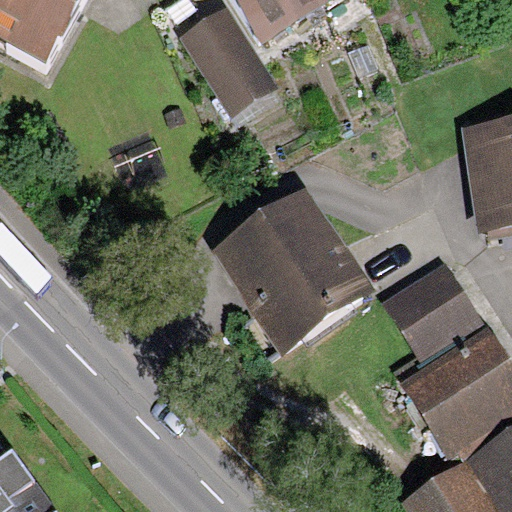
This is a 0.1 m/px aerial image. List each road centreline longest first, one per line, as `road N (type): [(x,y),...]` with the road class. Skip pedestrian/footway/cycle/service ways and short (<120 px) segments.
road 1 (secondary): [(0,276),(230,511)]
road 2 (unknown): [(511,316),(433,238),(404,230),(356,235)]
